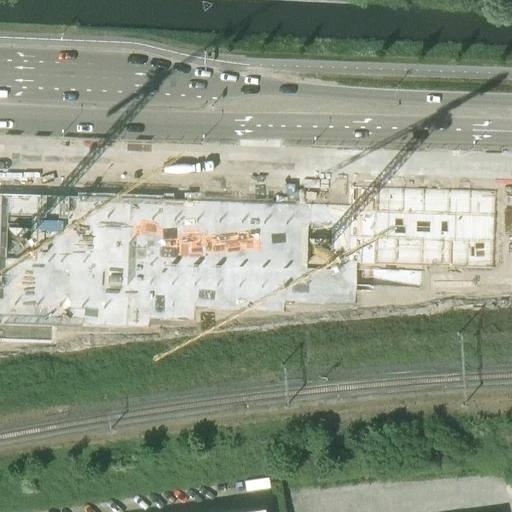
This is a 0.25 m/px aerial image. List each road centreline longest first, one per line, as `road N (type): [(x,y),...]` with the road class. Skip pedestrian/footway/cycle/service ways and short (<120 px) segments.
road 1 (secondary): [(511,101),(0,74)]
road 2 (secondary): [(0,119),(511,131)]
road 3 (residential): [(511,299),(335,299)]
